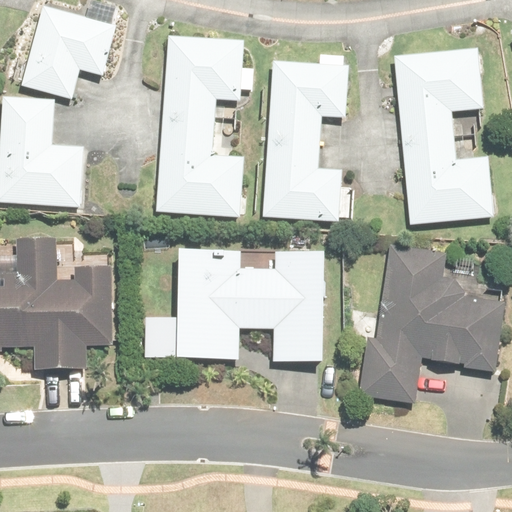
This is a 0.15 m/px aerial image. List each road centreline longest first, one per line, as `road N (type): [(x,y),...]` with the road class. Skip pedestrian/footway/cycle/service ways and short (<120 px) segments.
road 1 (residential): [(511,467),(456,471),(166,440),(0,445)]
road 2 (residential): [(445,0),(337,20),(153,11),(109,0)]
